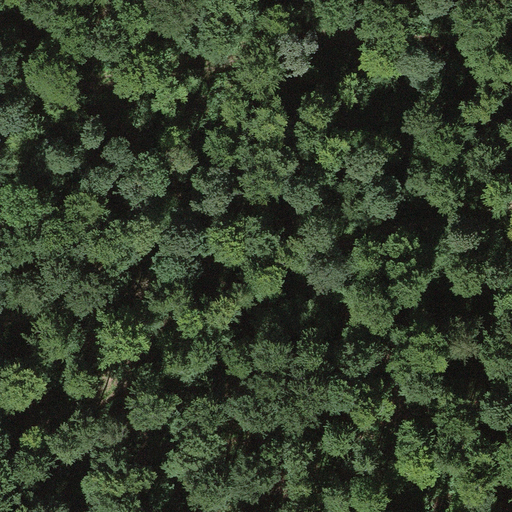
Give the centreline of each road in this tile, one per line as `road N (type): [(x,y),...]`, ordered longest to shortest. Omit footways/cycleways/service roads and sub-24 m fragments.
road 1 (track): [(0,321),(255,257),(511,208)]
road 2 (track): [(0,444),(82,405),(255,257)]
